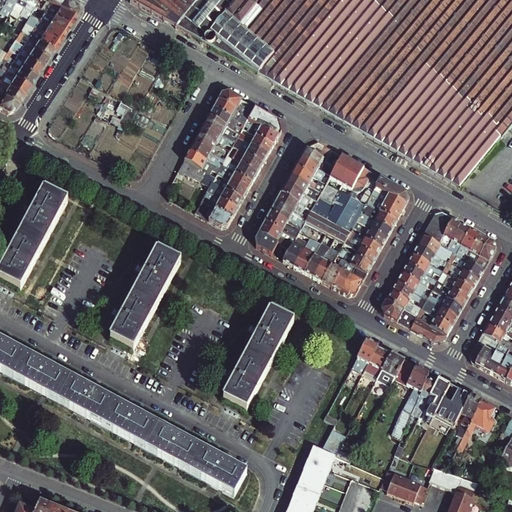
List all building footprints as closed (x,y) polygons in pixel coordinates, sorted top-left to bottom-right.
[(11,10),(15,4),(17,0),(6,0),(3,7),(5,8),(6,7),(11,10)] [(17,0),(15,4),(23,8),(27,0),(17,0)] [(37,3),(38,0),(27,0),(23,8),(19,15),(22,17),(22,16),(28,19),(33,10),(35,6),(37,3)] [(76,7),(63,0),(51,0),(43,0),(50,4),(74,20),(78,14),(76,7)] [(511,0),(130,0),(131,3),(461,190),(489,156),(511,128),(511,0)] [(11,10),(19,15),(23,8),(15,4),(11,10)] [(50,4),(44,13),(69,28),(74,20),(50,4)] [(69,28),(44,13),(39,21),(63,37),(69,28)] [(39,21),(33,29),(58,45),(63,37),(39,21)] [(28,38),(52,54),(58,45),(33,29),(28,26),(25,24),(23,28),(26,29),(31,32),(28,38)] [(20,33),(17,38),(15,42),(17,43),(23,35),(20,33)] [(52,54),(28,38),(23,47),(47,62),(52,54)] [(47,62),(23,47),(17,43),(15,42),(11,47),(20,52),(17,56),(41,72),(47,62)] [(11,65),(35,81),(41,72),(17,56),(13,61),(5,56),(3,60),(6,62),(11,65)] [(29,90),(35,81),(11,65),(8,70),(4,68),(2,72),(29,90)] [(0,83),(23,99),(29,90),(2,72),(0,70),(0,76),(1,77),(3,78),(0,82),(0,83)] [(0,96),(17,108),(23,99),(0,83),(0,96)] [(242,114),(247,104),(229,94),(223,95),(219,101),(242,114)] [(17,108),(0,96),(0,111),(7,115),(14,113),(17,108)] [(219,101),(214,110),(237,123),(242,114),(219,101)] [(249,122),(256,126),(279,139),(282,133),(278,121),(256,109),(252,116),(250,119),(249,122)] [(209,119),(232,131),(237,123),(214,110),(209,119)] [(240,136),(232,131),(209,119),(205,127),(228,141),(231,136),(239,140),(240,136)] [(279,139),(256,126),(251,134),(253,135),(274,147),(279,139)] [(205,127),(200,136),(223,150),(227,144),(234,148),(235,145),(228,141),(205,127)] [(253,135),(248,144),(269,156),(274,147),(253,135)] [(200,136),(195,145),(226,162),(228,158),(231,154),(223,150),(200,136)] [(242,149),(235,145),(234,148),(238,151),(247,156),(264,166),(269,156),(248,144),(246,143),(242,149)] [(308,149),(306,151),(320,159),(326,148),(318,144),(308,149)] [(226,162),(195,145),(190,154),(212,166),(215,161),(224,166),(226,162)] [(238,151),(234,148),(231,154),(228,158),(233,160),(238,151)] [(331,151),(326,148),(320,159),(325,162),(331,151)] [(301,160),(319,170),(328,175),(331,177),(334,173),(328,170),(329,169),(324,166),(326,163),(331,166),(332,166),(325,162),(320,159),(306,151),(301,160)] [(221,171),(212,166),(190,154),(185,163),(207,176),(210,171),(218,176),(221,171)] [(342,158),(338,155),(332,166),(334,167),(334,168),(336,169),(342,158)] [(264,166),(247,156),(241,165),(259,175),(264,166)] [(223,167),(236,175),(253,184),(259,175),(241,165),(239,169),(231,164),(233,160),(228,158),(226,162),(224,166),(223,167)] [(364,170),(342,158),(336,169),(334,173),(331,177),(330,179),(345,188),(352,192),(364,170)] [(317,174),(319,170),(301,160),(296,169),(313,179),(319,182),(327,186),(330,179),(331,177),(328,175),(326,179),(317,174)] [(207,176),(185,163),(180,171),(202,183),(201,185),(210,190),(213,185),(215,181),(207,176)] [(228,182),(231,183),(236,175),(223,167),(221,171),(218,176),(221,178),(228,182)] [(292,177),(309,187),(316,191),(322,194),(327,186),(319,182),(317,186),(312,182),(313,179),(296,169),(292,177)] [(371,174),(364,170),(352,192),(358,195),(362,194),(370,179),(368,178),(371,174)] [(231,183),(248,193),(253,184),(236,175),(231,183)] [(221,178),(218,176),(215,181),(213,185),(217,187),(221,178)] [(287,186),(311,200),(314,201),(317,203),(322,194),(316,191),(314,196),(307,192),(309,187),(292,177),(287,186)] [(356,223),(361,214),(365,207),(342,194),(345,188),(330,179),(327,186),(322,194),(317,203),(312,212),(308,219),(307,222),(305,224),(326,235),(335,240),(344,245),(347,241),(348,238),(352,232),(356,223)] [(380,179),(375,188),(407,206),(409,201),(407,194),(380,179)] [(228,188),(226,192),(244,202),(248,193),(231,183),(228,182),(225,186),(228,188)] [(244,202),(226,192),(217,187),(213,185),(210,190),(208,194),(238,211),(244,202)] [(309,204),(311,200),(287,186),(282,195),(306,209),(312,212),(317,203),(314,201),(312,205),(309,204)] [(384,204),(402,214),(407,206),(375,188),(371,197),(376,200),(378,195),(387,200),(384,204)] [(68,203),(45,191),(34,212),(32,215),(10,255),(8,259),(0,274),(0,280),(20,291),(68,203)] [(238,211),(208,194),(203,203),(208,206),(210,202),(218,207),(216,211),(217,211),(233,221),(238,211)] [(276,204),(294,214),(307,222),(308,219),(303,216),(306,209),(282,195),(276,204)] [(397,223),(402,214),(384,204),(376,200),(373,204),(368,201),(366,206),(397,223)] [(208,206),(203,203),(195,216),(202,220),(206,213),(208,214),(211,208),(208,206)] [(276,204),(271,214),(289,224),(297,228),(302,231),(303,228),(298,226),(300,223),(292,218),(294,214),(276,204)] [(392,232),(397,223),(366,206),(365,207),(361,214),(367,218),(370,213),(377,217),(374,222),(392,232)] [(32,208),(28,207),(25,213),(28,215),(29,214),(32,215),(34,212),(31,210),(32,208)] [(216,211),(211,208),(208,214),(206,213),(202,220),(207,223),(211,217),(213,218),(217,211),(216,211)] [(233,221),(217,211),(213,218),(211,217),(207,223),(221,230),(229,228),(233,221)] [(271,214),(266,223),(296,240),(299,235),(295,232),(287,227),(289,224),(271,214)] [(356,223),(362,226),(367,218),(361,214),(356,223)] [(436,216),(431,224),(446,233),(453,220),(442,214),(436,216)] [(452,243),(462,225),(453,220),(446,233),(441,242),(450,247),(452,243)] [(370,230),(387,240),(392,232),(374,222),(370,230)] [(296,240),(266,223),(259,235),(273,242),(290,252),(294,246),(296,240)] [(362,226),(356,223),(352,232),(359,236),(365,239),(370,230),(362,226)] [(446,233),(431,224),(423,237),(439,246),(441,242),(446,233)] [(471,230),(462,225),(452,243),(457,245),(453,254),(456,256),(461,247),(471,230)] [(382,249),(387,240),(370,230),(365,239),(382,249)] [(471,230),(461,247),(470,252),(480,235),(471,230)] [(359,236),(352,232),(348,238),(356,242),(359,236)] [(266,254),(273,242),(259,235),(255,242),(257,249),(266,254)] [(333,244),(335,240),(326,235),(325,239),(333,244)] [(467,262),(475,266),(489,241),(480,235),(470,252),(467,259),(465,261),(467,262)] [(360,248),(377,258),(382,249),(365,239),(359,236),(356,242),(348,238),(347,241),(349,242),(360,248)] [(418,247),(441,260),(447,250),(445,249),(439,246),(423,237),(418,247)] [(294,269),(305,275),(318,251),(321,245),(310,240),(304,251),(294,269)] [(323,284),(332,267),(336,260),(331,257),(336,247),(341,250),(344,245),(335,240),(333,244),(328,253),(313,280),(323,284)] [(489,241),(475,266),(485,272),(497,251),(495,244),(489,241)] [(294,269),(304,251),(294,246),(290,252),(283,264),(294,269)] [(441,260),(418,247),(413,256),(435,269),(436,269),(441,260)] [(355,256),(373,266),(377,258),(360,248),(355,256)] [(8,252),(5,250),(2,257),(4,259),(5,257),(8,259),(10,255),(7,254),(8,252)] [(313,280),(328,253),(326,252),(324,254),(318,251),(305,275),(313,280)] [(145,276),(123,316),(121,320),(111,340),(134,352),(181,264),(158,252),(147,273),(145,276)] [(367,275),(373,266),(355,256),(350,266),(352,266),(355,269),(362,272),(367,275)] [(430,278),(435,269),(413,256),(407,265),(430,278)] [(323,284),(332,289),(344,268),(346,264),(342,261),(337,270),(332,267),(323,284)] [(475,266),(467,262),(464,267),(454,261),(452,266),(455,268),(479,282),(485,272),(475,266)] [(436,282),(430,278),(407,265),(402,275),(420,285),(422,281),(429,285),(429,287),(431,288),(430,291),(432,292),(438,283),(436,282)] [(332,289),(341,295),(351,277),(355,269),(352,266),(349,271),(344,268),(332,289)] [(145,269),(142,268),(138,275),(141,276),(142,275),(145,276),(147,273),(144,271),(145,269)] [(479,282),(455,268),(450,277),(456,281),(474,291),(479,282)] [(443,273),(438,270),(434,277),(437,279),(436,282),(438,283),(439,280),(443,273)] [(351,277),(341,295),(348,298),(355,296),(367,275),(362,272),(357,280),(351,277)] [(397,284),(415,294),(420,285),(402,275),(397,284)] [(451,290),(469,300),(474,291),(456,281),(451,290)] [(441,285),(438,283),(432,292),(439,296),(441,291),(440,286),(441,285)] [(415,294),(397,284),(392,293),(404,300),(406,297),(413,301),(411,305),(422,311),(426,304),(427,301),(423,298),(415,294)] [(463,310),(469,300),(451,290),(446,300),(463,310)] [(432,292),(430,291),(429,293),(426,292),(423,298),(427,301),(432,292)] [(439,296),(432,292),(427,301),(430,303),(434,305),(436,300),(443,304),(446,300),(439,296)] [(422,311),(411,305),(404,300),(392,293),(387,303),(404,312),(409,315),(417,320),(421,313),(422,311)] [(511,303),(504,299),(499,309),(511,316),(511,303)] [(463,310),(446,300),(443,304),(441,309),(458,319),(463,310)] [(404,312),(387,303),(382,311),(384,318),(397,324),(404,312)] [(458,319),(441,309),(435,318),(453,328),(458,319)] [(511,316),(499,309),(493,318),(511,328),(511,325),(511,316)] [(118,312),(114,318),(118,320),(118,318),(121,320),(123,316),(120,315),(121,313),(118,312)] [(224,401),(246,413),(294,325),(271,312),(260,333),(258,337),(237,377),(235,380),(224,401)] [(409,315),(404,312),(397,324),(402,327),(409,315)] [(447,337),(453,328),(435,318),(430,328),(431,328),(447,337)] [(493,318),(488,327),(506,337),(511,328),(493,318)] [(410,331),(418,335),(424,324),(417,320),(412,328),(410,331)] [(424,324),(418,335),(425,339),(431,328),(430,328),(424,324)] [(506,337),(488,327),(483,336),(500,346),(509,351),(511,346),(508,344),(510,339),(506,337)] [(258,330),(255,328),(251,335),(254,337),(255,335),(258,337),(260,333),(257,332),(258,330)] [(445,341),(447,337),(431,328),(425,339),(434,344),(445,341)] [(11,338),(0,331),(0,343),(6,347),(11,338)] [(484,350),(476,366),(486,372),(500,346),(483,336),(482,339),(488,343),(484,350)] [(363,377),(369,366),(378,348),(367,342),(352,371),(363,377)] [(0,372),(234,498),(246,475),(228,465),(201,451),(184,442),(158,428),(139,418),(113,404),(95,394),(69,380),(51,370),(25,357),(6,347),(0,343),(0,372)] [(473,365),(476,366),(484,350),(477,346),(471,358),(473,365)] [(509,351),(500,346),(486,372),(496,377),(505,360),(508,355),(510,352),(509,351)] [(30,347),(25,357),(51,370),(55,362),(30,347)] [(378,348),(369,366),(375,370),(372,377),(378,380),(391,355),(378,348)] [(404,363),(391,355),(378,380),(391,387),(396,379),(404,363)] [(511,360),(510,363),(505,360),(496,377),(506,383),(511,371),(511,360)] [(429,375),(404,363),(396,379),(415,390),(401,415),(393,436),(402,441),(416,406),(427,380),(429,375)] [(363,377),(352,371),(347,379),(358,385),(363,377)] [(74,372),(69,380),(95,394),(100,386),(74,372)] [(232,372),(228,379),(231,380),(232,379),(235,380),(237,377),(233,375),(234,373),(232,372)] [(427,380),(416,406),(424,410),(430,398),(437,385),(427,380)] [(439,381),(437,385),(430,398),(436,401),(433,407),(431,407),(426,416),(429,418),(427,423),(430,425),(433,420),(443,401),(444,398),(450,387),(439,381)] [(471,398),(458,391),(453,402),(451,405),(443,401),(433,420),(453,432),(462,416),(471,398)] [(118,395),(113,404),(139,418),(144,409),(118,395)] [(482,404),(471,398),(462,416),(466,418),(463,426),(465,427),(455,446),(459,448),(482,404)] [(495,411),(482,404),(459,448),(457,451),(462,454),(474,431),(474,429),(475,427),(488,434),(493,426),(489,424),(491,419),(495,418),(496,416),(494,413),(495,411)] [(162,419),(158,428),(184,442),(188,433),(162,419)] [(511,440),(511,438),(511,420),(503,436),(511,440)] [(511,442),(510,442),(500,461),(511,467),(511,442)] [(206,443),(201,451),(228,465),(232,457),(206,443)] [(337,459),(340,453),(325,446),(322,453),(335,458),(337,459)] [(322,453),(313,449),(287,511),(313,511),(335,458),(322,453)] [(472,500),(475,493),(460,487),(462,480),(445,474),(435,470),(429,483),(457,494),(449,511),(471,511),(476,501),(472,500)] [(404,501),(411,482),(395,475),(395,476),(388,473),(382,489),(388,492),(387,494),(404,501)] [(478,485),(462,480),(460,487),(475,493),(478,485)] [(421,486),(411,482),(404,501),(414,505),(415,502),(422,505),(428,489),(421,487),(421,486)]
